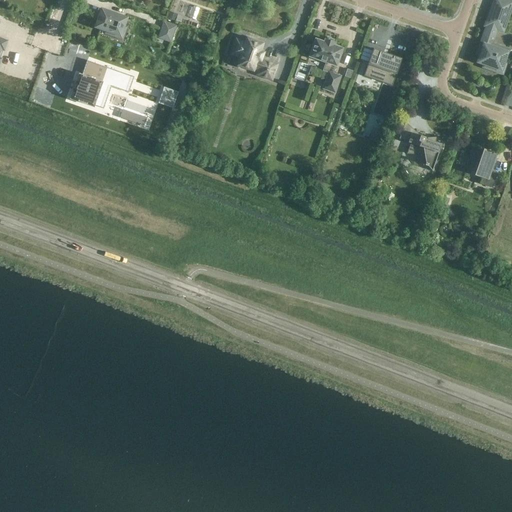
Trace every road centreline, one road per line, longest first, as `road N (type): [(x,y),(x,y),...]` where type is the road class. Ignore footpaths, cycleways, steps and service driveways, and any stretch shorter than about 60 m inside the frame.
road 1 (tertiary): [(511,414),(0,220)]
road 2 (residential): [(459,31),(443,90),(457,103),(511,121)]
